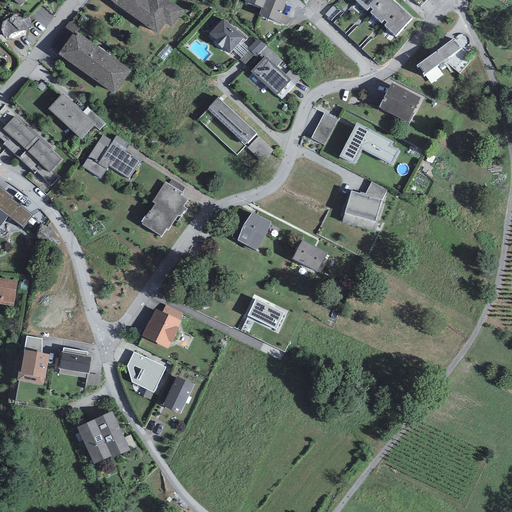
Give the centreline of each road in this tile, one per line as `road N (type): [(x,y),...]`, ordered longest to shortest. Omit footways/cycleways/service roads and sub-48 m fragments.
road 1 (residential): [(103,346),(203,217),(278,180),(314,96),(366,84),(394,67),(452,0)]
road 2 (track): [(336,511),(489,310),(511,196)]
road 3 (residential): [(0,169),(62,227),(103,346)]
road 4 (residential): [(103,346),(125,410),(202,511)]
road 5 (track): [(511,140),(458,0)]
road 6 (residential): [(0,100),(70,0)]
